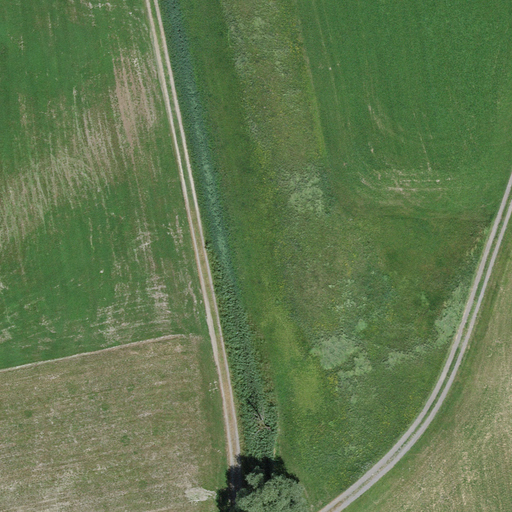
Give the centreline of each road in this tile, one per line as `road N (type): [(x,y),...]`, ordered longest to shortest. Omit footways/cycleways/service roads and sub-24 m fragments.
road 1 (track): [(251,511),(168,0)]
road 2 (track): [(511,190),(440,400),(411,445),(335,511)]
